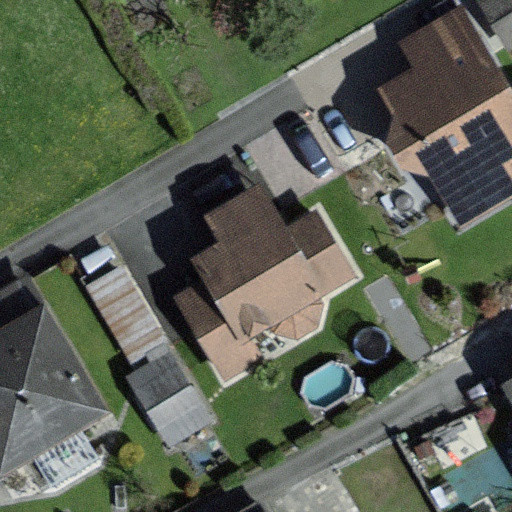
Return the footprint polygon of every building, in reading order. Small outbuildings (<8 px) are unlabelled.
[(511,0),(485,0),(511,43),(511,42),(511,0)] [(386,88),(400,114),(396,136),(416,165),(435,164),(466,219),(511,193),(511,167),(507,159),(511,156),(511,99),(511,100),(462,12),(407,42),(422,69),(386,88)] [(318,295),(354,275),(318,213),(290,229),(265,185),(213,214),(229,242),(201,258),(213,280),(184,297),(228,375),(258,358),(247,338),(275,322),(281,332),(292,326),(297,335),(317,324),(312,315),(325,308),(318,295)] [(48,305),(0,334),(0,480),(2,483),(108,417),(48,305)] [(164,435),(212,417),(183,338),(135,356),(164,435)] [(511,384),(503,391),(511,405),(511,384)]
